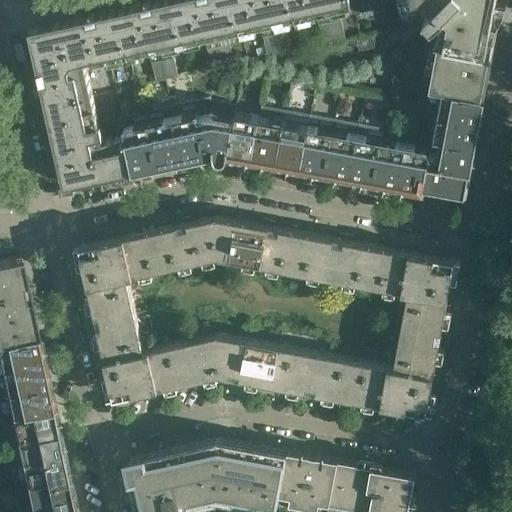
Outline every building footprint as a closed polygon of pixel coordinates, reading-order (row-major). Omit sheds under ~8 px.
[(186,41),(176,0),(154,0),(152,0),(151,0),(145,0),(143,2),(96,13),(94,11),(89,12),(88,15),(58,21),(66,57),(84,53),(85,58),(94,56),(95,61),(149,49),(156,79),(165,77),(178,74),(171,44),(186,41)] [(242,28),(235,0),(176,0),(186,41),(205,37),(212,67),(234,62),(227,32),(242,28)] [(297,16),(293,0),(235,0),(242,28),(261,24),(268,55),(289,50),(283,19),(297,16)] [(353,4),(351,0),(293,0),(297,16),(317,12),(323,42),(345,37),(338,7),(353,4)] [(488,38),(495,0),(407,0),(413,24),(417,28),(441,32),(441,30),(488,38)] [(486,95),(495,46),(501,9),(496,8),(497,0),(495,0),(488,38),(441,30),(441,32),(431,86),(448,89),(448,88),(486,95)] [(93,95),(85,58),(84,53),(66,57),(58,21),(30,27),(48,105),(93,95)] [(481,120),(485,98),(486,95),(448,88),(448,89),(445,104),(441,103),(439,112),(481,120)] [(99,176),(91,135),(104,132),(102,121),(99,122),(93,95),(48,105),(65,184),(99,176)] [(228,153),(235,119),(233,119),(215,116),(214,111),(199,114),(208,152),(215,150),(215,151),(215,152),(215,153),(215,154),(215,155),(216,156),(217,157),(218,158),(220,159),(221,159),(222,159),(223,159),(225,158),(226,158),(227,156),(228,155),(228,154),(229,153),(228,153)] [(477,144),(481,120),(439,112),(437,122),(441,123),(439,137),(477,144)] [(208,152),(199,114),(184,118),(183,113),(174,116),(183,158),(208,152)] [(253,158),(261,115),(251,114),(250,118),(234,115),(233,119),(235,119),(228,153),(229,153),(253,158)] [(277,162),(284,124),(269,122),(270,117),(261,115),(253,158),(277,162)] [(183,158),(174,116),(165,118),(165,122),(151,125),(159,163),(183,158)] [(159,163),(151,125),(146,126),(145,121),(124,126),(125,133),(126,133),(134,169),(159,163)] [(301,167),(309,125),(300,123),(299,127),(284,124),(277,162),(301,167)] [(326,171),(333,133),(318,131),(319,126),(309,125),(301,167),(326,171)] [(126,133),(125,133),(103,138),(102,133),(104,133),(104,132),(91,135),(99,176),(134,169),(126,133)] [(350,176),(358,134),(349,132),(348,136),(333,133),(326,171),(350,176)] [(375,181),(382,143),(367,140),(368,135),(358,134),(350,176),(375,181)] [(472,169),(477,144),(439,137),(436,153),(430,152),(429,161),(472,169)] [(399,185),(407,143),(397,141),(397,145),(382,143),(375,181),(399,185)] [(423,190),(429,161),(430,152),(416,149),(416,144),(407,143),(399,185),(423,190)] [(467,198),(472,169),(429,161),(423,190),(467,198)] [(220,254),(227,216),(216,214),(156,228),(165,267),(220,254)] [(295,269),(302,230),(227,216),(220,254),(220,255),(295,269)] [(165,267),(156,228),(80,245),(89,284),(128,275),(165,267)] [(371,283),(378,244),(302,230),(295,269),(371,283)] [(448,298),(455,258),(378,244),(371,283),(409,290),(448,298)] [(0,300),(29,294),(20,254),(0,258),(0,300)] [(144,349),(128,275),(89,284),(105,357),(144,349)] [(434,372),(442,329),(448,298),(409,290),(395,365),(434,372)] [(29,294),(0,300),(0,340),(38,332),(29,294)] [(43,357),(38,332),(0,340),(0,349),(4,366),(43,357)] [(274,383),(281,344),(218,332),(144,349),(105,357),(108,368),(122,365),(123,372),(116,374),(121,395),(219,373),(274,383)] [(350,397),(357,358),(281,344),(274,383),(350,397)] [(48,381),(43,357),(4,366),(9,390),(48,381)] [(417,389),(418,381),(432,383),(434,372),(395,365),(357,358),(350,397),(421,410),(424,390),(417,389)] [(121,395),(116,374),(123,372),(122,365),(108,368),(114,396),(121,395)] [(54,405),(48,381),(9,390),(14,414),(54,405)] [(427,411),(432,383),(418,381),(417,389),(424,390),(421,410),(427,411)] [(59,429),(54,405),(14,414),(19,438),(59,429)] [(64,453),(59,429),(19,438),(25,461),(64,453)] [(281,491),(289,449),(217,435),(217,437),(147,452),(147,453),(127,457),(131,477),(135,494),(138,511),(194,511),(191,497),(220,491),(279,502),(281,491)] [(409,511),(411,503),(413,503),(414,502),(416,494),(415,493),(413,492),(417,471),(382,465),(382,461),(360,458),(359,458),(358,461),(289,448),(289,449),(281,491),(291,493),(290,500),(320,506),(321,499),(365,507),(363,511),(409,511)] [(70,477),(64,453),(25,461),(30,485),(70,477)] [(75,500),(70,477),(30,485),(35,509),(75,500)] [(77,511),(75,501),(35,509),(35,511),(77,511)]
